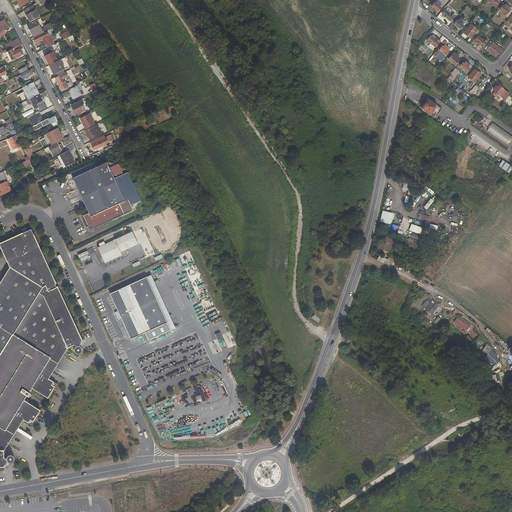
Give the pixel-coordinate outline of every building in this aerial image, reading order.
[(443,6),(442,5),(445,1),(444,0),(438,0),(436,4),(435,2),(432,6),(439,12),(443,6)] [(22,8),(23,11),(33,5),(31,2),(22,8)] [(507,15),(511,9),(502,2),(498,8),(507,15)] [(23,11),(30,23),(40,17),(33,5),(23,11)] [(451,20),(453,22),(456,18),(454,17),(455,16),(451,13),(452,12),(449,9),(448,11),(446,10),(442,14),(451,21),(451,20)] [(0,32),(9,28),(5,20),(0,22),(0,32)] [(32,35),(34,34),(36,37),(50,30),(53,28),(51,24),(44,27),(45,30),(42,31),(37,20),(28,25),(32,35)] [(455,24),(461,29),(465,24),(461,20),(459,21),(458,21),(455,24)] [(471,37),(474,34),(478,29),(471,25),(465,32),(471,37)] [(51,35),(53,34),(50,30),(36,37),(34,38),(36,43),(42,39),(45,44),(39,47),(41,51),(54,45),(50,37),(52,36),(51,35)] [(449,49),(445,46),(447,43),(444,41),(442,43),(436,38),(437,38),(433,35),(432,37),(431,36),(427,40),(430,43),(428,45),(434,49),(436,47),(438,48),(438,49),(446,55),(449,52),(448,51),(449,49)] [(475,41),(484,47),(488,41),(484,39),(483,40),(479,36),(475,41)] [(10,50),(22,45),(19,39),(7,45),(10,50)] [(487,50),(496,57),(502,50),(493,43),(487,50)] [(22,55),(19,49),(23,47),(22,45),(10,50),(8,52),(10,55),(12,60),(22,55)] [(54,49),(44,54),(50,65),(51,65),(60,60),(54,49)] [(449,59),(456,65),(460,59),(457,56),(457,55),(454,53),(449,59)] [(55,75),(68,69),(62,59),(60,60),(51,65),(52,68),(51,69),(55,75)] [(460,66),(467,72),(471,66),(466,62),(464,64),(463,63),(460,66)] [(454,77),(455,78),(460,72),(456,68),(448,78),(451,80),(454,77)] [(475,70),(469,77),(475,82),(482,75),(475,70)] [(31,75),(29,71),(17,77),(19,81),(26,77),(27,80),(30,78),(29,76),(31,75)] [(66,72),(54,78),(61,92),(70,87),(68,83),(67,84),(65,80),(69,77),(66,72)] [(26,87),(23,88),(29,100),(39,95),(33,83),(31,84),(26,87)] [(498,95),(501,98),(506,91),(497,84),(494,89),(495,91),(493,94),(496,97),(498,95)] [(470,93),(473,96),(480,88),(476,85),(470,93)] [(70,90),(69,88),(61,92),(64,96),(65,95),(66,98),(70,95),(69,93),(71,92),(74,99),(84,94),(82,91),(79,92),(77,87),(70,90)] [(46,108),(41,98),(48,95),(46,91),(39,95),(29,100),(26,101),(28,104),(36,100),(41,111),(46,108)] [(422,108),(431,115),(438,106),(428,99),(422,108)] [(86,110),(81,101),(72,106),(76,115),(86,110)] [(43,122),(37,112),(33,114),(38,124),(43,122)] [(33,114),(26,118),(31,128),(33,126),(38,124),(33,114)] [(80,119),(85,130),(95,125),(90,114),(80,119)] [(55,116),(49,119),(49,118),(43,122),(38,124),(33,126),(35,131),(50,123),(53,128),(58,125),(56,120),(57,119),(55,116)] [(89,140),(83,143),(84,144),(102,134),(97,124),(85,131),(87,136),(86,136),(87,138),(88,137),(89,140)] [(511,134),(492,124),(487,132),(509,143),(511,137),(511,134)] [(62,138),(58,131),(54,133),(57,140),(62,138)] [(21,146),(22,146),(17,135),(8,139),(13,150),(18,148),(19,149),(21,148),(21,146)] [(103,149),(103,148),(105,147),(104,145),(108,143),(113,140),(112,139),(110,135),(105,137),(104,136),(92,142),(93,144),(92,145),(94,150),(97,148),(99,151),(103,149)] [(61,144),(59,145),(57,143),(49,147),(53,156),(65,151),(61,144)] [(68,151),(58,156),(64,168),(75,163),(69,151),(68,151)] [(509,172),(511,167),(511,165),(503,159),(498,165),(509,172)] [(21,164),(23,168),(32,164),(29,160),(26,161),(21,164)] [(125,201),(107,162),(73,178),(89,213),(83,215),(87,225),(88,226),(90,227),(93,228),(94,228),(124,214),(119,203),(125,201)] [(40,165),(36,167),(40,176),(44,174),(40,165)] [(12,191),(3,172),(0,173),(0,196),(0,197),(12,191)] [(403,181),(402,188),(409,189),(410,183),(403,181)] [(383,210),(388,211),(392,197),(387,196),(383,210)] [(430,198),(425,203),(427,206),(433,200),(430,198)] [(413,224),(413,230),(416,230),(416,239),(423,239),(423,224),(413,224)] [(83,341),(84,341),(41,247),(34,233),(32,228),(0,242),(0,245),(10,267),(0,283),(0,468),(6,468),(6,467),(9,463),(10,464),(11,464),(13,464),(14,463),(15,462),(16,461),(16,458),(15,457),(13,456),(11,456),(10,456),(6,458),(5,451),(24,421),(33,426),(38,416),(34,414),(38,408),(25,401),(28,396),(30,397),(32,394),(30,393),(33,389),(45,396),(48,391),(52,393),(58,384),(50,379),(69,348),(75,345),(76,352),(77,353),(78,354),(81,354),(82,353),(83,352),(84,350),(83,348),(83,347),(81,346),(83,341)] [(139,244),(133,231),(98,248),(105,263),(122,255),(121,252),(139,244)] [(391,253),(392,249),(394,245),(387,242),(386,244),(381,242),(378,247),(391,253)] [(388,260),(382,256),(380,261),(386,265),(388,260)] [(147,277),(110,294),(118,311),(121,318),(131,339),(168,322),(147,277)] [(422,306),(432,314),(439,306),(430,298),(428,301),(427,300),(422,306)] [(465,333),(469,328),(471,325),(459,316),(454,323),(464,330),(463,331),(465,333)] [(485,331),(496,340),(499,337),(487,328),(485,331)] [(510,358),(511,359),(511,349),(509,347),(502,355),(508,360),(510,358)] [(486,361),(493,364),(496,358),(490,354),(486,361)] [(496,382),(502,380),(498,372),(493,375),(496,382)]
